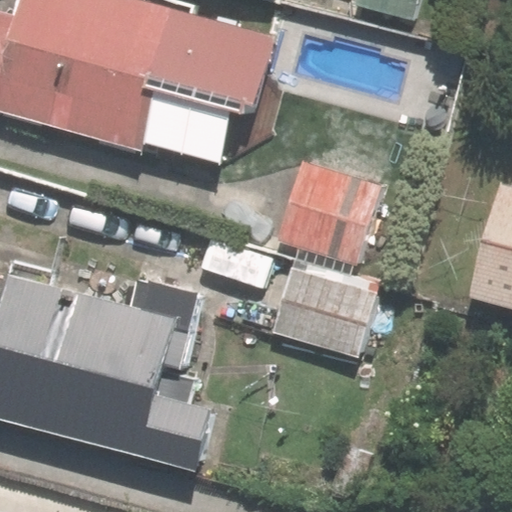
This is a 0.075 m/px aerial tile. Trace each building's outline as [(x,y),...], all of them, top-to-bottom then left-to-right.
[(285,34),(159,0),(33,0),(30,13),(0,5),(0,103),(148,145),(169,70),(267,97),(285,34)] [(368,0),(368,3),(422,16),(425,0),(368,0)] [(387,182),(314,162),(292,238),(365,259),(387,182)] [(511,208),(490,290),(511,296),(511,208)] [(276,284),(285,252),(221,234),(212,267),(276,284)] [(304,261),(284,325),(367,349),(385,283),(304,261)] [(0,406),(208,462),(219,410),(192,404),(198,381),(167,375),(173,353),(191,358),(205,293),(164,283),(156,311),(23,276),(9,328),(0,325),(0,406)]
